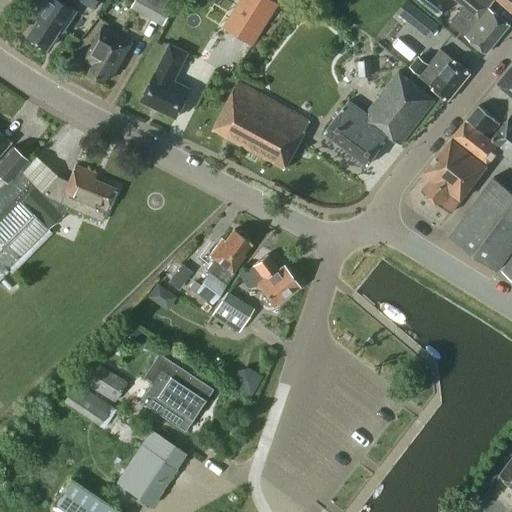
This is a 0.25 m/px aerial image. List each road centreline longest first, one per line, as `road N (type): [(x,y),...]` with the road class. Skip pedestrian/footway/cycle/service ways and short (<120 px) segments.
road 1 (tertiary): [(374,222),(334,242),(0,62)]
road 2 (tertiary): [(374,222),(511,41)]
road 3 (tertiary): [(511,308),(374,222)]
